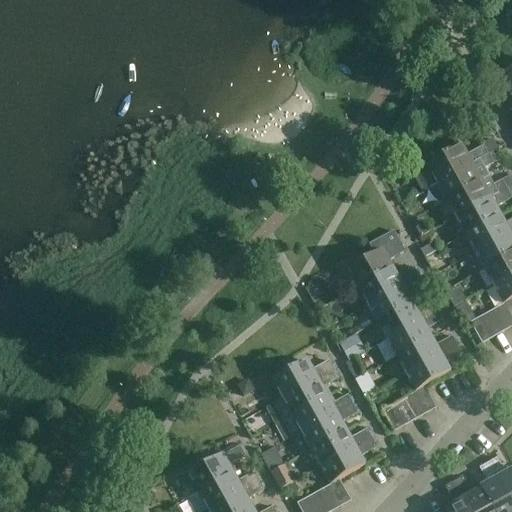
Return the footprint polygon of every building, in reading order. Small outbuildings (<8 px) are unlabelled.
[(511,74),(501,80),(511,100),(511,74)] [(425,170),(435,187),(486,158),(481,150),(464,159),(459,151),(425,170)] [(500,161),(495,153),(487,157),(492,165),(500,161)] [(435,187),(444,205),(479,186),(474,177),(491,167),(486,158),(435,187)] [(444,205),(454,222),(506,193),(500,184),(483,193),(479,186),(444,205)] [(454,222),(463,240),(498,220),(493,212),(511,202),(506,193),(454,222)] [(463,240),(473,257),(511,235),(511,222),(503,228),(498,220),(463,240)] [(431,233),(426,223),(415,230),(421,239),(431,233)] [(511,235),(473,257),(483,275),(511,258),(511,235)] [(398,247),(347,275),(339,280),(347,296),(352,293),(353,296),(357,293),(391,274),(387,266),(404,256),(398,247)] [(511,258),(483,275),(492,292),(511,281),(511,258)] [(396,282),(391,274),(357,293),(367,310),(418,281),(413,273),(396,282)] [(367,310),(376,328),(411,308),(406,299),(423,290),(418,281),(367,310)] [(511,281),(492,292),(502,310),(511,304),(511,303),(511,281)] [(501,310),(511,329),(511,304),(502,310),(501,310)] [(376,328),(386,345),(437,316),(432,306),(415,315),(411,308),(376,328)] [(511,331),(511,329),(501,310),(490,316),(502,337),(511,331)] [(386,345),(395,363),(430,343),(425,333),(442,324),(437,316),(386,345)] [(502,337),(490,316),(480,322),(492,343),(502,337)] [(492,343),(480,322),(469,328),(481,349),(492,343)] [(355,336),(339,346),(349,363),(365,354),(355,336)] [(395,363),(405,380),(457,351),(451,342),(435,351),(430,343),(395,363)] [(414,398),(425,392),(450,378),(445,368),(461,359),(457,351),(405,380),(414,398)] [(271,385),(280,403),(333,374),(328,365),(311,374),(306,366),(271,385)] [(369,369),(359,374),(367,388),(377,383),(369,369)] [(272,408),(281,425),(325,401),(321,393),(338,383),(333,374),(280,403),(281,404),(272,408)] [(253,392),(248,382),(237,388),(242,398),(253,392)] [(425,392),(414,398),(425,419),(436,413),(425,392)] [(403,404),(415,425),(425,419),(414,398),(403,404)] [(296,431),(299,437),(352,408),(347,399),(330,409),(325,401),(281,425),(287,436),(296,431)] [(393,410),(404,431),(415,425),(403,404),(393,410)] [(299,437),(309,455),(344,435),(340,428),(357,418),(352,408),(299,437)] [(404,431),(393,410),(382,416),(394,437),(404,431)] [(309,455),(319,472),(371,443),(366,435),(349,444),(344,435),(309,455)] [(329,490),(338,485),(364,471),(359,462),(376,452),(371,443),(319,472),(329,490)] [(261,457),(271,474),(284,467),(274,449),(261,457)] [(234,476),(230,467),(244,460),(238,450),(202,470),(201,466),(181,477),(192,499),(197,496),(233,476),(234,476)] [(497,462),(488,466),(511,510),(511,474),(506,478),(497,462)] [(271,474),(275,482),(276,484),(280,490),(300,480),(297,473),(291,476),(286,466),(284,467),(271,474)] [(490,511),(511,511),(511,510),(488,466),(479,472),(488,489),(480,493),(490,511)] [(208,511),(258,485),(252,476),(237,484),(233,476),(197,496),(192,499),(193,499),(189,501),(195,511),(208,511)] [(468,511),(490,511),(480,493),(472,498),(462,481),(454,486),(468,511)] [(294,484),(286,488),(292,501),(300,497),(294,484)] [(208,511),(250,511),(252,511),(247,503),(263,494),(258,485),(208,511)] [(338,485),(329,490),(328,491),(340,511),(350,506),(338,485)] [(468,511),(454,486),(445,491),(454,508),(446,511),(468,511)] [(318,496),(326,511),(339,511),(340,511),(328,491),(318,496)] [(307,502),(312,511),(326,511),(318,496),(307,502)] [(312,511),(307,502),(297,508),(298,511),(312,511)]
